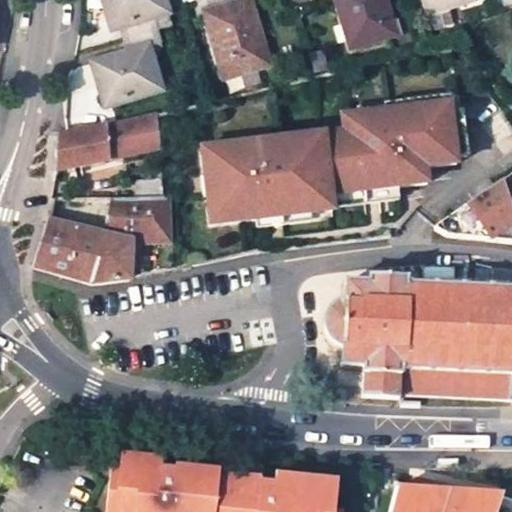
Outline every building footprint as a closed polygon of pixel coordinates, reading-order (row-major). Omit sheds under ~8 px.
[(163,0),(104,0),(113,29),(121,27),(128,53),(94,64),(107,107),(161,90),(148,47),(160,43),(156,30),(171,26),(163,0)] [(206,0),(211,13),(207,14),(226,78),(269,65),(250,2),(243,3),(242,0),(206,0)] [(337,0),(352,49),(396,36),(384,0),(337,0)] [(427,0),(431,12),(469,0),(427,0)] [(456,161),(446,93),(376,103),(377,111),(348,114),(350,130),(307,136),(308,144),(282,147),(281,140),(201,151),(211,228),(268,220),(267,215),(309,209),(310,215),(335,211),(333,194),(364,190),(363,180),(377,178),(378,188),(426,181),(424,165),(456,161)] [(156,114),(159,146),(203,134),(198,104),(156,114)] [(159,146),(156,114),(94,129),(57,135),(54,171),(159,150),(159,146)] [(511,174),(435,228),(438,232),(443,235),(447,238),(483,241),(511,243),(511,174)] [(136,181),(137,199),(164,199),(162,181),(136,181)] [(164,199),(137,199),(110,199),(103,234),(47,221),(44,231),(34,268),(92,284),(131,280),(133,243),(169,240),(167,199),(164,199)] [(511,290),(407,286),(407,278),(367,277),(367,281),(346,280),(345,297),(342,298),(340,299),(339,299),(336,300),(335,301),(333,303),(330,306),(328,309),(327,312),(325,316),(324,319),(324,323),(323,326),(324,331),(324,333),(326,337),(329,340),(332,343),(334,345),(336,347),(337,349),(339,349),(341,350),(340,368),(364,369),(362,397),(394,400),(402,400),(402,396),(511,402),(511,290)] [(332,511),(334,481),(273,478),(273,487),(259,486),(260,480),(219,478),(219,474),(159,471),(159,459),(120,456),(119,468),(108,467),(104,511),(332,511)] [(332,511),(341,511),(343,481),(334,481),(332,511)] [(451,489),(399,485),(391,511),(496,511),(502,494),(451,489)]
